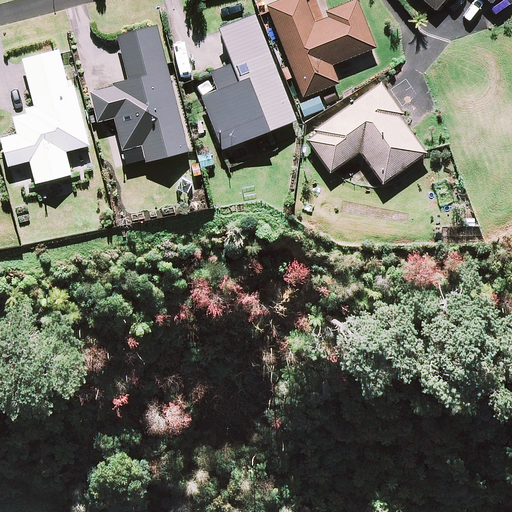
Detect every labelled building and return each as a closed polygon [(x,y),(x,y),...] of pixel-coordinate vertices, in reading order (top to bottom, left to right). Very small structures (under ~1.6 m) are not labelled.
[(319,90),(324,104),(338,99),(333,85),(338,83),(331,64),(374,48),(356,0),(322,13),(324,19),(314,23),(304,0),(280,0),(267,5),(302,97),(319,90)] [(501,0),(429,0),(435,5),(443,12),(452,0),(493,0),(498,4),(501,0)] [(295,120),(255,14),(218,28),(232,63),(211,71),(218,89),(202,95),(222,148),(295,120)] [(188,150),(156,25),(117,35),(129,81),(90,91),(98,121),(114,117),(123,149),(141,145),(145,161),(188,150)] [(68,87),(59,50),(23,59),(36,110),(13,116),(18,134),(1,138),(8,165),(30,160),(35,182),(70,173),(65,151),(88,145),(73,86),(68,87)] [(427,161),(383,94),(308,143),(332,179),(363,159),(384,190),(427,161)] [(323,108),(318,96),(300,103),(305,116),(323,108)]
